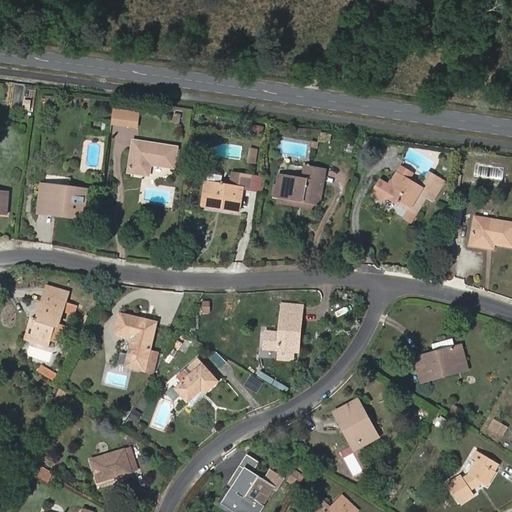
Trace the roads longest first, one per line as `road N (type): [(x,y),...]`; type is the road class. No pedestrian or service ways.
road 1 (tertiary): [(511,129),(0,53)]
road 2 (residential): [(0,259),(47,257),(184,280),(386,282)]
road 3 (residential): [(386,282),(361,349),(331,382),(203,460),(170,511)]
road 4 (residential): [(386,282),(511,313)]
